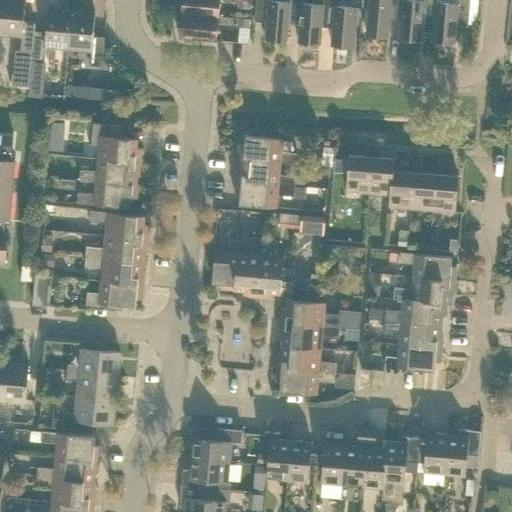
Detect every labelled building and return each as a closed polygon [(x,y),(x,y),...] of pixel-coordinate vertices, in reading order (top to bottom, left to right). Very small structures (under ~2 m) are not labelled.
[(34,31),(35,23),(23,22),(25,0),(1,0),(0,17),(0,34),(21,37),(20,51),(14,50),(13,75),(30,76),(31,60),(32,52),(34,31)] [(182,0),(181,13),(218,17),(219,0),(182,0)] [(236,0),(236,8),(249,9),(249,0),(236,0)] [(290,1),(289,1),(272,0),(255,0),(254,21),(266,23),(265,39),(286,41),(288,24),(290,1)] [(321,27),(323,4),(322,4),(302,3),(302,0),(289,0),(289,1),(290,1),(288,24),(300,25),(298,42),(319,44),(321,27)] [(332,28),(331,45),(352,47),(356,7),(336,5),(335,0),(322,0),(322,4),(323,4),(321,27),(332,28)] [(400,21),(401,0),(369,0),(366,35),(387,37),(389,20),(400,21)] [(434,24),(436,1),(435,0),(401,0),(400,21),(399,38),(420,39),(422,23),(434,24)] [(477,0),(435,0),(436,1),(434,24),(432,41),(454,42),(455,26),(468,27),(468,25),(475,26),(477,0)] [(48,7),(46,32),(34,31),(32,52),(31,60),(44,61),(45,47),(68,49),(71,9),(48,7)] [(68,49),(91,51),(89,65),(102,67),(104,37),(92,36),(95,12),(71,9),(68,49)] [(179,37),(216,40),(218,17),(181,13),(179,37)] [(235,27),(249,29),(250,20),(236,18),(235,27)] [(43,98),(43,96),(44,82),(29,80),(28,95),(28,96),(43,98)] [(75,84),(65,84),(65,96),(75,97),(75,84)] [(92,88),(92,98),(106,99),(106,89),(92,88)] [(51,122),(50,133),(63,135),(64,123),(51,122)] [(118,137),(119,125),(92,123),(90,145),(99,146),(98,159),(140,162),(141,148),(134,147),(134,139),(118,137)] [(238,159),(245,159),(280,162),(296,163),(297,153),(280,151),(282,139),(247,135),(246,145),(239,144),(238,159)] [(323,147),(322,160),(332,161),(333,148),(323,147)] [(368,193),(371,157),(348,155),(346,191),(368,193)] [(334,170),(347,171),(348,159),(335,157),(334,170)] [(393,159),(371,157),(368,193),(389,195),(390,195),(392,171),(393,159)] [(79,180),(95,181),(130,184),(130,183),(131,176),(138,176),(140,162),(98,159),(96,171),(80,169),(79,180)] [(237,166),(236,180),(294,186),(295,176),(278,174),(280,162),(245,159),(244,167),(237,166)] [(4,220),(9,220),(9,219),(9,218),(14,163),(14,161),(0,160),(0,262),(3,263),(4,264),(8,233),(6,233),(4,233),(4,220)] [(389,195),(388,207),(410,208),(414,172),(392,171),(390,195),(389,195)] [(435,174),(414,172),(410,208),(432,210),(435,174)] [(458,176),(435,174),(432,210),(455,212),(458,176)] [(236,180),(234,195),(242,195),(241,204),(275,207),(277,194),(293,196),(294,186),(236,180)] [(130,184),(95,181),(94,194),(78,192),(77,203),(128,207),(128,198),(136,199),(138,184),(130,183),(130,184)] [(293,196),(293,198),(303,199),(304,187),(294,186),(293,196)] [(106,222),(105,235),(147,239),(148,225),(141,224),(142,215),(90,210),(89,221),(106,222)] [(299,229),(323,232),(324,217),(300,215),(299,229)] [(86,256),(137,261),(138,253),(146,253),(147,239),(105,235),(104,248),(86,246),(86,256)] [(256,297),(260,255),(261,255),(262,237),(252,236),(250,253),(238,253),(234,289),(235,289),(235,287),(243,288),(242,295),(256,297)] [(407,247),(408,237),(398,236),(397,246),(407,247)] [(51,252),(52,239),(43,239),(42,251),(51,252)] [(238,253),(239,240),(228,239),(227,252),(214,251),(212,280),(221,281),(220,288),(234,289),(238,253)] [(390,251),(389,261),(397,262),(398,252),(390,251)] [(398,252),(397,262),(413,264),(412,276),(454,280),(456,266),(448,265),(449,258),(449,256),(398,252)] [(54,255),(40,254),(39,266),(53,267),(54,255)] [(256,297),(271,298),(271,290),(292,292),(294,268),(282,267),(283,257),(261,255),(260,255),(256,297)] [(102,268),(101,280),(143,285),(144,270),(136,270),(137,261),(86,256),(84,266),(102,268)] [(32,267),(22,266),(20,279),(30,281),(32,267)] [(379,297),(381,274),(369,272),(367,295),(379,297)] [(49,306),(52,276),(35,274),(32,304),(49,306)] [(323,275),(311,274),(310,283),(322,284),(323,275)] [(393,298),(403,299),(403,298),(445,302),(446,293),(453,294),(454,280),(412,276),(411,289),(394,287),(393,298)] [(133,307),(134,298),(141,299),(143,285),(101,280),(100,293),(87,292),(86,305),(99,306),(100,303),(133,307)] [(307,284),(306,300),(318,302),(318,294),(321,294),(322,286),(307,284)] [(445,302),(403,298),(403,299),(402,311),(385,310),(384,320),(435,324),(436,316),(444,316),(445,302)] [(290,299),(289,308),(281,307),(280,322),(339,327),(346,327),(359,328),(360,311),(339,309),(338,317),(323,315),(324,302),(318,302),(306,300),(290,299)] [(382,309),(369,308),(368,318),(382,319),(382,309)] [(400,331),(399,344),(441,348),(442,333),(434,333),(435,324),(384,320),(383,330),(400,331)] [(286,336),(286,345),(320,348),(321,335),(338,337),(339,327),(280,322),(279,336),(286,336)] [(346,327),(344,339),(357,340),(359,328),(346,327)] [(424,369),(431,370),(432,361),(440,362),(441,348),(399,344),(398,357),(385,356),(384,368),(398,370),(398,367),(424,369)] [(277,353),(276,367),(335,372),(336,362),(319,361),(320,348),(286,345),(285,354),(278,353),(277,353)] [(117,376),(120,352),(80,348),(79,365),(68,364),(67,371),(117,376)] [(29,364),(4,362),(0,405),(0,412),(7,413),(8,402),(25,403),(29,364)] [(276,367),(275,381),(282,382),(282,391),(316,394),(317,381),(334,382),(334,387),(354,389),(355,374),(343,373),(335,372),(276,367)] [(115,400),(117,376),(67,371),(66,379),(78,380),(76,397),(115,400)] [(112,425),(115,400),(76,397),(74,413),(63,411),(62,419),(74,421),(112,425)] [(66,420),(53,419),(52,428),(65,429),(66,420)] [(345,445),(342,484),(362,486),(367,426),(358,425),(356,446),(345,445)] [(362,486),(383,488),(383,480),(386,449),(385,449),(374,447),(376,427),(367,426),(362,486)] [(216,440),(191,437),(190,458),(229,462),(231,442),(241,443),(242,430),(217,428),(216,440)] [(459,429),(459,435),(447,434),(444,473),(464,475),(465,466),(477,467),(481,431),(459,429)] [(40,441),(41,432),(35,431),(30,431),(29,440),(34,441),(40,441)] [(57,443),(56,455),(98,459),(99,445),(91,445),(92,436),(41,431),(41,432),(40,441),(57,443)] [(266,478),(287,479),(290,440),(279,439),(279,433),(263,431),(262,450),(268,451),(268,462),(266,478)] [(423,471),(444,473),(447,434),(426,432),(426,438),(420,437),(417,437),(415,462),(424,463),(423,471)] [(406,461),(415,462),(417,437),(398,436),(398,442),(386,441),(385,449),(386,449),(383,480),(404,482),(406,461)] [(307,481),(308,472),(315,473),(316,454),(310,454),(311,442),(290,440),(287,479),(307,481)] [(320,483),(342,484),(345,445),(324,443),(323,455),(316,454),(315,473),(321,473),(320,483)] [(37,467),(36,477),(88,481),(89,473),(96,474),(98,459),(56,455),(54,468),(37,467)] [(181,486),(230,490),(231,483),(227,483),(229,462),(189,458),(188,470),(183,469),(181,486)] [(265,466),(255,465),(253,490),(263,491),(265,466)] [(95,491),(87,490),(88,481),(36,477),(35,487),(52,488),(51,501),(93,505),(95,491)] [(179,506),(185,507),(184,511),(224,511),(226,501),(230,501),(230,490),(181,486),(179,506)] [(92,511),(93,505),(51,501),(50,511),(92,511)]
